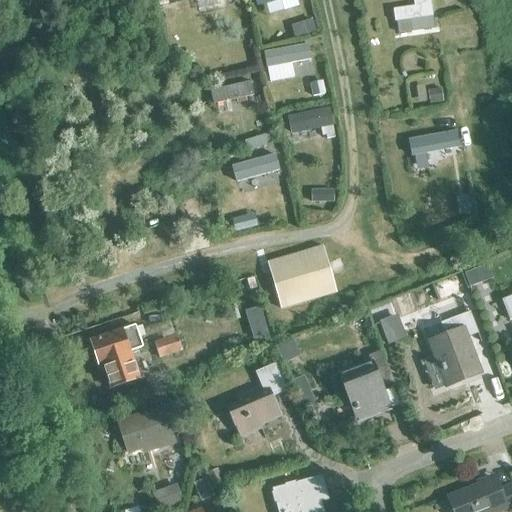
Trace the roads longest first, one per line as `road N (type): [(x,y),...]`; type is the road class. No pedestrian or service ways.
road 1 (residential): [(8,322),(129,279),(330,227),(353,201),(353,172),(319,0)]
road 2 (residential): [(77,511),(8,322)]
road 3 (residential): [(376,511),(371,494),(385,473),(511,424)]
